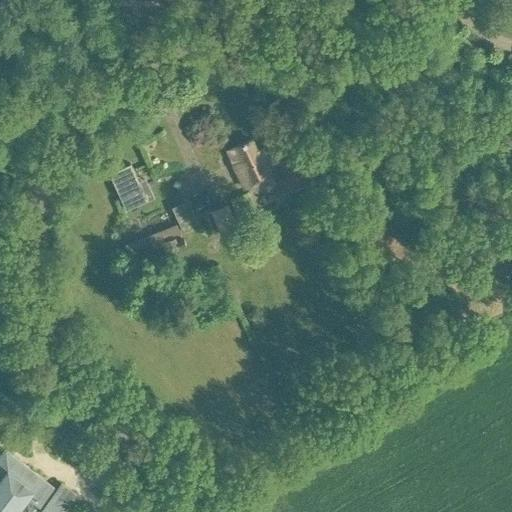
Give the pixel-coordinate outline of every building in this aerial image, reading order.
[(257,150),(252,139),(229,150),(246,185),(277,171),(276,170),(285,167),(293,185),(315,175),(299,143),(278,153),(282,161),(274,165),(265,146),(257,150)] [(137,180),(130,163),(109,173),(121,198),(141,188),(137,180)] [(179,202),(188,225),(204,219),(195,196),(179,202)] [(223,236),(240,228),(228,203),(212,210),(223,236)] [(172,226),(127,244),(129,251),(175,233),(172,226)] [(56,487),(5,448),(0,455),(0,511),(17,511),(21,508),(25,511),(32,511),(39,503),(42,506),(40,508),(45,511),(61,511),(76,493),(60,481),(56,487)]
